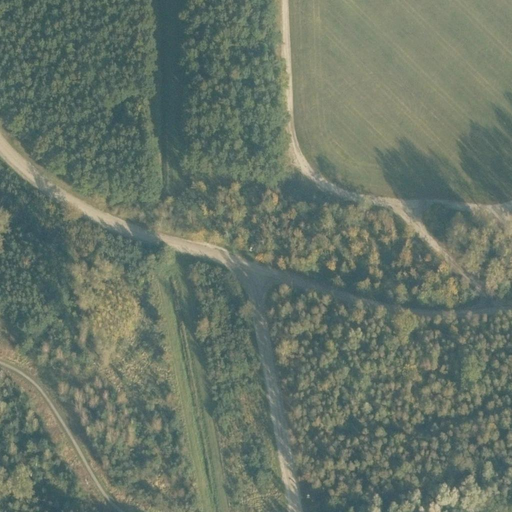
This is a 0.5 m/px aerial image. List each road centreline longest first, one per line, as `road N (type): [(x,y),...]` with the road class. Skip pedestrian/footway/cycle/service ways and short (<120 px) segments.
road 1 (track): [(0,137),(49,183),(99,214),(253,272),(403,312),(504,307)]
road 2 (track): [(284,0),(292,140),(304,175),(329,191),(383,199),(468,209),(511,204)]
road 3 (track): [(253,272),(297,511)]
